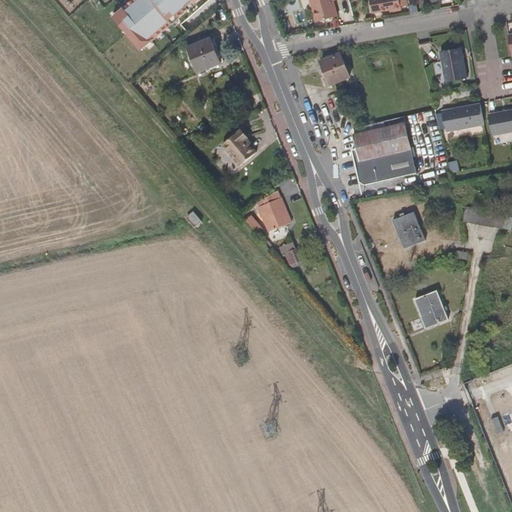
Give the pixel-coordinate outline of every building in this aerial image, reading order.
[(141,50),(198,0),(133,0),(112,18),(141,50)] [(309,0),(316,22),(338,16),(333,0),(309,0)] [(409,5),(407,0),(370,0),(373,13),(390,10),(402,8),(402,6),(409,5)] [(198,73),(221,63),(211,37),(187,46),(198,73)] [(441,51),(447,82),(468,78),(462,48),(441,51)] [(331,84),(351,76),(341,53),(321,61),(331,84)] [(484,124),(480,103),(443,110),(443,112),(446,128),(447,131),(484,124)] [(493,135),(511,131),(511,109),(489,114),(493,135)] [(446,128),(443,112),(436,114),(440,130),(446,128)] [(365,183),(417,171),(406,122),(354,134),(356,147),(353,148),(360,179),(365,183)] [(244,128),(222,137),(233,164),(253,156),(246,139),(248,138),(244,128)] [(269,232),(292,222),(282,197),(281,197),(278,190),(263,198),(265,203),(259,206),(269,232)] [(501,228),(504,213),(467,207),(465,222),(501,228)] [(195,226),(202,221),(194,212),(187,217),(195,226)] [(425,240),(414,212),(394,220),(405,248),(425,240)] [(258,233),(263,229),(251,215),(246,219),(258,233)] [(264,242),(271,250),(274,247),(267,239),(264,242)] [(292,269),(303,265),(294,241),(279,247),(282,254),(285,254),(292,269)] [(470,259),(471,253),(458,250),(457,257),(470,259)] [(449,319),(438,290),(415,299),(426,328),(449,319)] [(499,413),(510,409),(504,394),(493,399),(499,413)] [(507,430),(511,428),(511,409),(502,414),(507,430)] [(504,431),(498,416),(492,419),(498,434),(504,431)]
